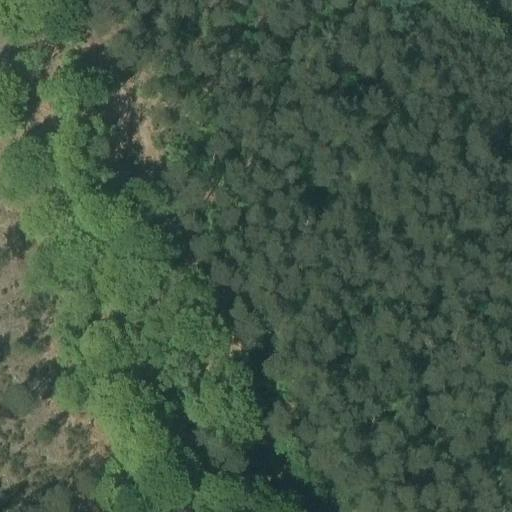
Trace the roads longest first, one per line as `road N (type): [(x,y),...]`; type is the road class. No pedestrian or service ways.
road 1 (track): [(312,511),(284,491),(269,459),(81,0)]
road 2 (track): [(202,511),(0,48)]
